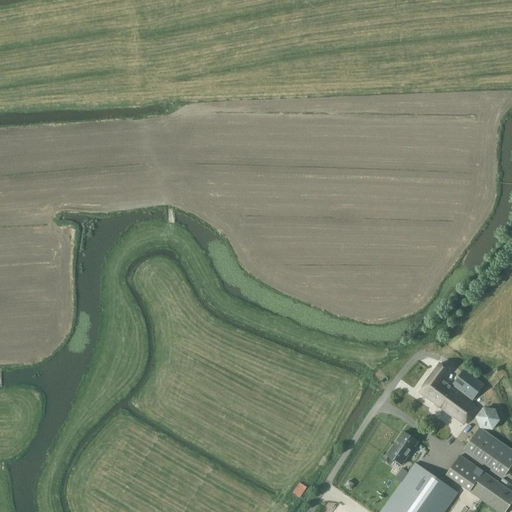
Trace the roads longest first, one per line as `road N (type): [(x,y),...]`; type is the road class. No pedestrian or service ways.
road 1 (track): [(172,229),(130,242),(116,268),(120,335),(50,479),(50,511)]
road 2 (track): [(370,365),(219,302),(172,229)]
road 3 (track): [(172,229),(134,101),(129,0)]
road 4 (unclassified): [(308,511),(392,385),(414,359),(434,355)]
